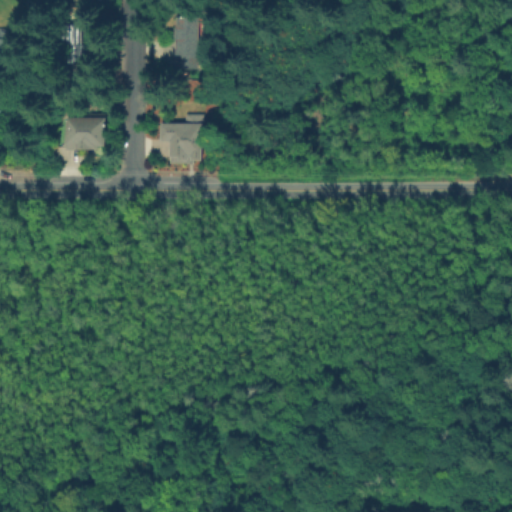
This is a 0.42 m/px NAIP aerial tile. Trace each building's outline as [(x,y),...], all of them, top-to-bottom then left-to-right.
[(196,68),(175,68),(176,18),(210,18),(210,34),(196,34),(196,68)] [(96,44),(96,62),(86,62),(66,62),(66,26),(86,26),(86,44),(96,44)] [(0,73),(0,36),(15,36),(15,73),(0,73)] [(159,122),(183,122),(183,113),(200,113),(200,160),(191,160),(191,163),(184,163),(169,163),(169,141),(159,141),(159,122)] [(99,152),(66,152),(67,118),(108,119),(108,152),(99,152)]
